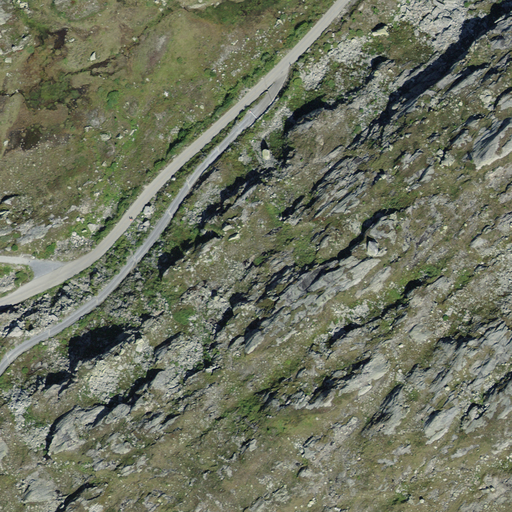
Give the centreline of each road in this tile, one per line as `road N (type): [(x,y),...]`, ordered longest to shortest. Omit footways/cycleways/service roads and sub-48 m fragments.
road 1 (unclassified): [(0,303),(92,256),(343,0)]
road 2 (track): [(286,60),(273,91),(103,293),(0,368)]
